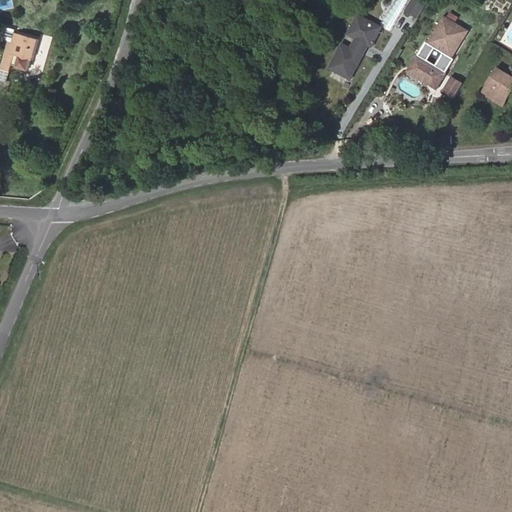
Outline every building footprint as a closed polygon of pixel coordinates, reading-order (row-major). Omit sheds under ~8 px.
[(417,18),(425,6),(415,0),(412,0),(406,10),(417,18)] [(371,47),(382,28),(359,15),(349,32),(357,36),(350,48),(345,56),(336,52),(329,65),(350,77),(363,55),(360,53),(365,44),(368,45),(371,47)] [(439,88),(458,60),(455,58),(471,32),(450,18),(433,44),(431,42),(412,70),(439,88)] [(10,69),(12,63),(14,53),(22,55),(19,65),(29,67),(31,57),(33,58),(39,37),(14,30),(12,38),(9,38),(1,66),(10,69)] [(341,43),(336,52),(345,56),(350,48),(341,43)] [(14,53),(12,63),(19,65),(22,55),(14,53)] [(508,89),(511,90),(511,75),(511,76),(497,68),(483,93),(500,103),(508,89)] [(453,97),(463,82),(454,76),(444,91),(453,97)] [(505,106),(511,93),(511,90),(508,89),(500,103),(505,106)]
